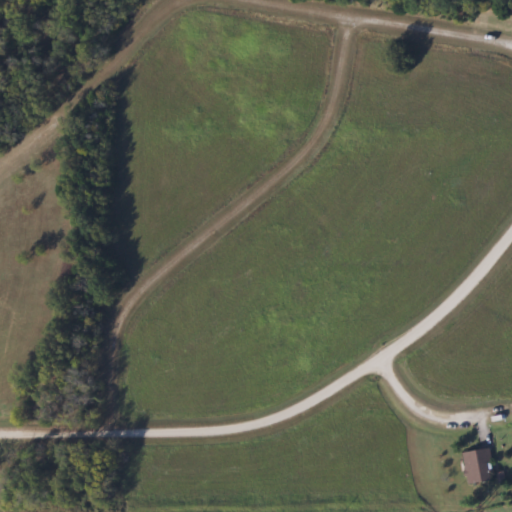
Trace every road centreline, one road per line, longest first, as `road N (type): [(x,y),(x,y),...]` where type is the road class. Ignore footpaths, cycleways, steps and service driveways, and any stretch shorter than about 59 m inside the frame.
road 1 (residential): [(0,433),(202,435),(262,425),(395,351),(456,303),(511,234)]
road 2 (residential): [(0,183),(185,26),(490,51),(511,67)]
road 3 (residential): [(121,434),(117,360),(307,168),(324,42)]
